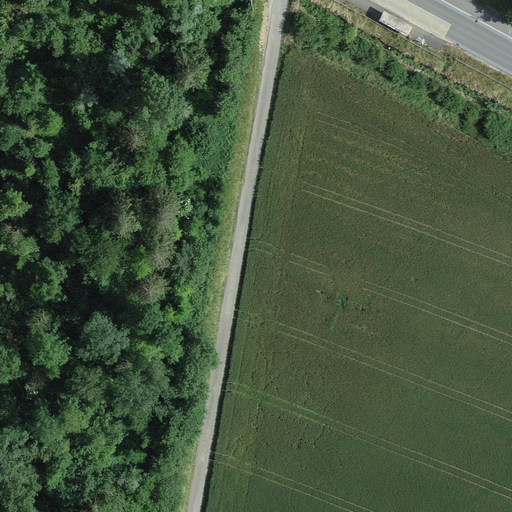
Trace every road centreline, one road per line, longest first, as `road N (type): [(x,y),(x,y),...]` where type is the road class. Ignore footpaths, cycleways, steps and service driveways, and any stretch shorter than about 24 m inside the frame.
road 1 (track): [(199,511),(281,0)]
road 2 (unclassified): [(406,0),(511,58)]
